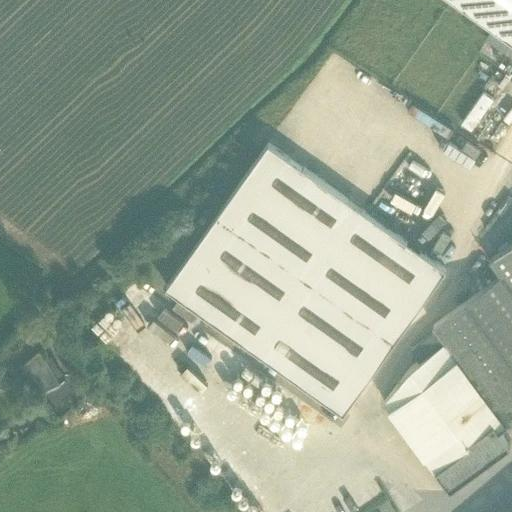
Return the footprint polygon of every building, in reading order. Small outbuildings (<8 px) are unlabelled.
[(511,0),(462,0),(511,36),(511,0)] [(279,112),(309,71),(296,62),(266,102),(279,112)] [(346,145),(361,125),(336,106),(342,99),(328,88),(307,115),(346,145)] [(408,96),(390,124),(413,139),(419,129),(424,133),(436,113),(408,96)] [(272,118),(168,264),(348,392),(452,246),(272,118)] [(442,317),(419,334),(390,387),(454,474),(511,431),(511,421),(507,414),(511,410),(511,230),(496,242),(511,263),(441,315),(442,317)] [(91,302),(80,316),(98,331),(110,317),(91,302)] [(42,340),(21,359),(40,379),(60,360),(42,340)] [(511,511),(511,491),(485,511),(511,511)]
